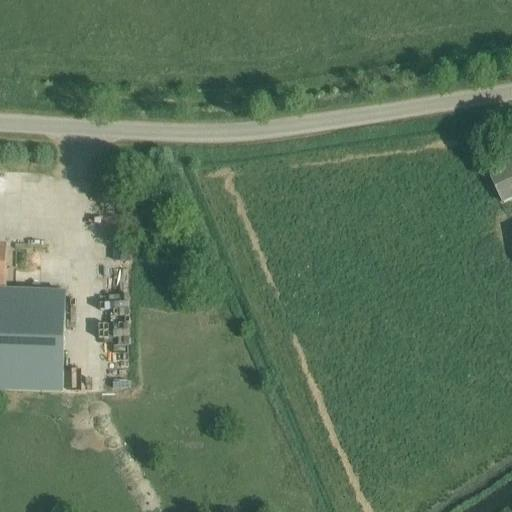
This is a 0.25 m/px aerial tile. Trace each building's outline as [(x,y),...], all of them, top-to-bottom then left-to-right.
[(511,166),(489,178),(503,207),(511,202),(511,166)] [(47,193),(48,172),(24,172),(23,192),(47,193)] [(4,293),(7,248),(0,247),(0,391),(58,394),(63,296),(4,293)] [(115,249),(114,259),(124,259),(125,249),(115,249)] [(126,349),(126,334),(107,335),(108,350),(126,349)]
